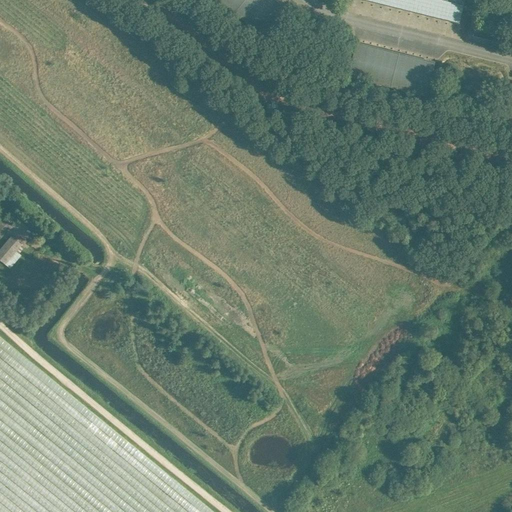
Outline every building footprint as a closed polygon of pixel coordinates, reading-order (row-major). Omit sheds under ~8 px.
[(274,0),(221,0),(263,35),(285,9),(274,0)] [(364,0),(458,23),(464,0),(364,0)] [(495,32),(475,27),(473,36),(493,41),(495,32)] [(356,43),(348,75),(426,95),(434,62),(356,43)] [(0,236),(1,237),(12,224),(0,215),(0,214),(0,236)] [(11,235),(0,248),(0,259),(10,268),(22,255),(19,253),(25,246),(22,243),(22,244),(11,235)]
